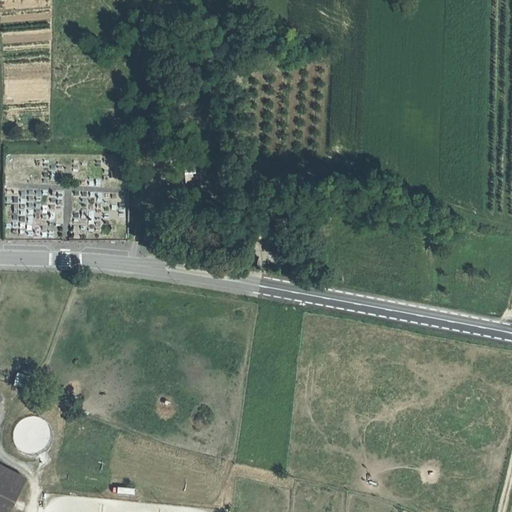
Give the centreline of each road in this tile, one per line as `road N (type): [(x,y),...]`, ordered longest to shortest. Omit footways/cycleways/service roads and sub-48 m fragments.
road 1 (secondary): [(511,333),(260,286)]
road 2 (secondary): [(260,286),(160,262),(127,267)]
road 3 (secondary): [(127,267),(240,290),(260,286)]
road 4 (secondary): [(127,267),(0,256)]
